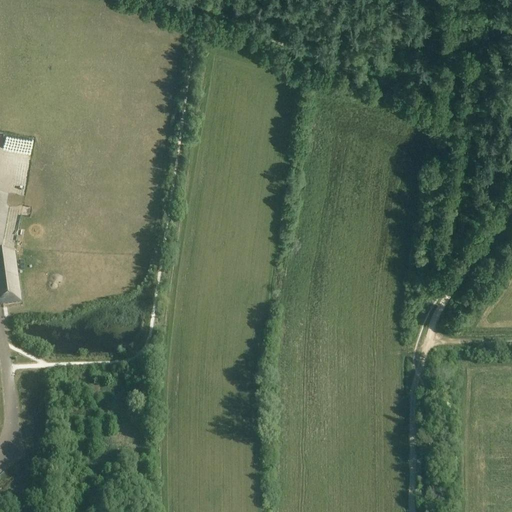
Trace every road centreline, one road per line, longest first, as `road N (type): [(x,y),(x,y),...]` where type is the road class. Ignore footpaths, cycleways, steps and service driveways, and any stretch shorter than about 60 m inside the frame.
road 1 (track): [(427,341),(413,394),(412,511)]
road 2 (track): [(511,207),(427,341)]
